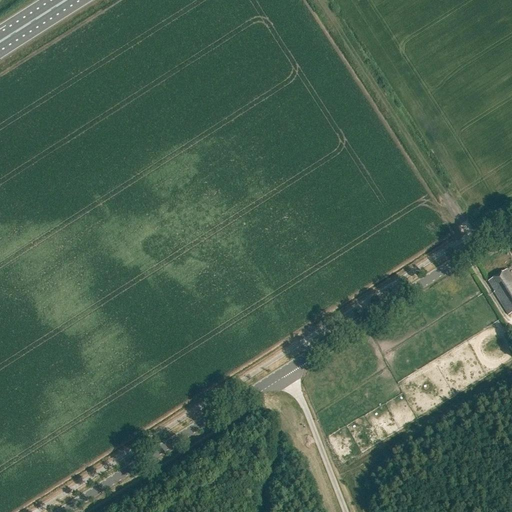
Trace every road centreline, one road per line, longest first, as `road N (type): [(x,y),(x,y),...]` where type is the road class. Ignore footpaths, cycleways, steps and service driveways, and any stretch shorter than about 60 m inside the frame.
road 1 (track): [(480,245),(320,0)]
road 2 (tertiary): [(286,368),(511,225)]
road 3 (tertiary): [(61,511),(286,368)]
road 4 (unclassified): [(286,368),(345,511)]
